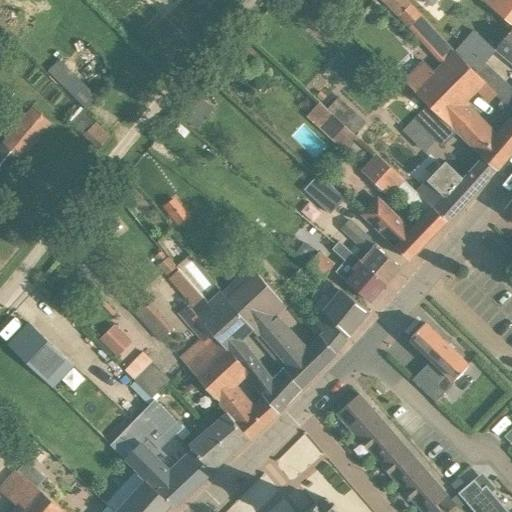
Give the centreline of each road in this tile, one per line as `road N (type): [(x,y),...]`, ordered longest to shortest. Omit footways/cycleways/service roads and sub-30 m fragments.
road 1 (residential): [(191,511),(364,348),(511,178)]
road 2 (residential): [(0,291),(248,0)]
